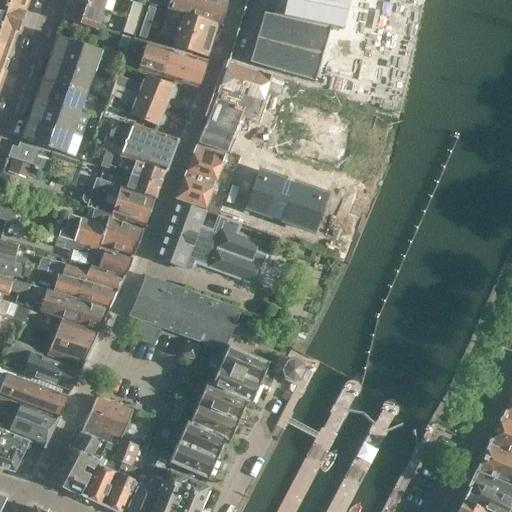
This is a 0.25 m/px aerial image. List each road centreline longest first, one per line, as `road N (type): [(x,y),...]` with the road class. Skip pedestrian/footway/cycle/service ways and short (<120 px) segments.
road 1 (residential): [(34,494),(136,274),(235,0)]
road 2 (residential): [(435,511),(511,355)]
road 3 (residential): [(0,136),(47,0)]
